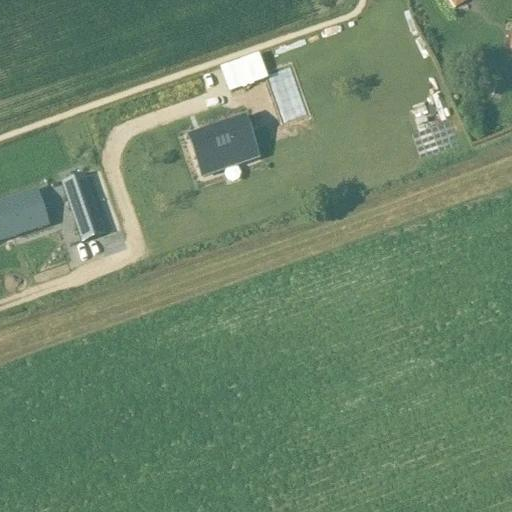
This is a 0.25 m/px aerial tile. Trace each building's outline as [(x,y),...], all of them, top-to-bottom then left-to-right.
[(448,0),(456,12),(473,2),(472,0),(448,0)] [(297,83),(270,93),(282,127),(309,118),(297,83)] [(404,130),(324,150),(330,176),(441,149),(431,106),(400,114),(404,130)] [(244,121),(186,141),(186,143),(189,142),(202,180),(222,173),(219,165),(233,160),(235,168),(255,162),(242,123),(245,122),(244,121)] [(303,190),(299,179),(297,179),(291,165),(270,174),(280,199),(303,190)] [(84,179),(61,187),(81,246),(104,238),(84,179)] [(224,186),(104,213),(114,257),(234,230),(224,186)] [(257,192),(256,190),(239,202),(247,213),(269,197),(263,188),(257,192)] [(35,196),(0,207),(0,245),(47,229),(35,196)]
